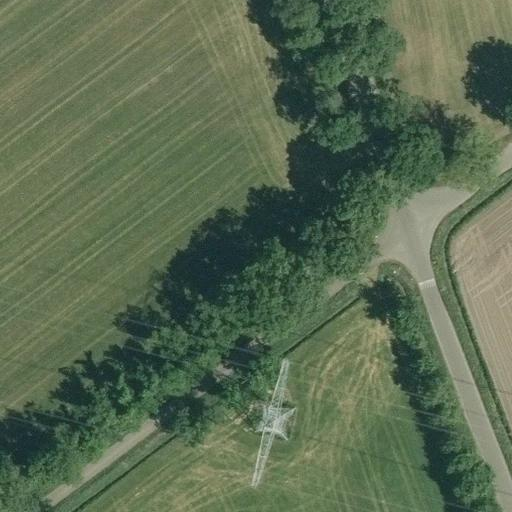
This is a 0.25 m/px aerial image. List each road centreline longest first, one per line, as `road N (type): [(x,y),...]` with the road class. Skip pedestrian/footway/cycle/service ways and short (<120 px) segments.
road 1 (unclassified): [(35,511),(408,229)]
road 2 (unclassified): [(510,511),(408,229)]
road 3 (unclassified): [(408,229),(337,20)]
road 4 (unclassified): [(408,229),(511,152)]
